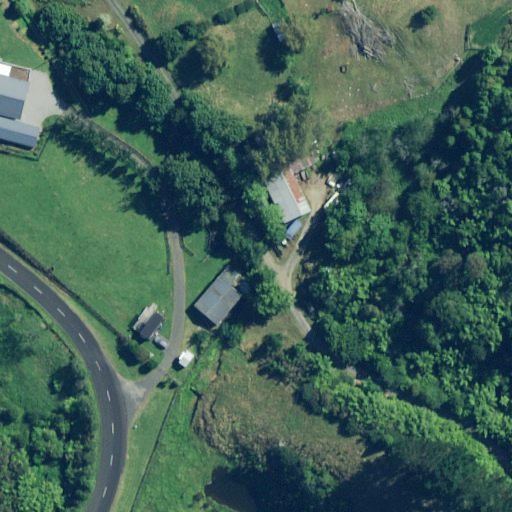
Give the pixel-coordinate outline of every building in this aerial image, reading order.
[(292,37),(283,20),(271,26),(280,43),(292,37)] [(9,66),(0,63),(0,139),(33,149),(40,128),(18,121),(24,100),(28,101),(33,85),(6,77),(9,66)] [(320,160),(312,150),(299,160),(306,170),(320,160)] [(311,211),(292,171),(265,184),(285,224),(311,211)] [(241,296),(217,277),(193,307),(217,326),(241,296)]
